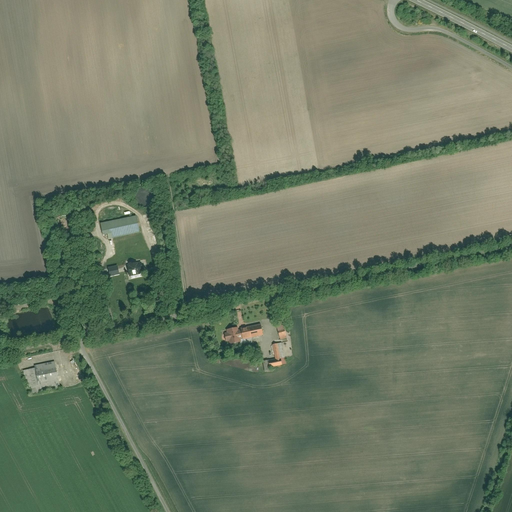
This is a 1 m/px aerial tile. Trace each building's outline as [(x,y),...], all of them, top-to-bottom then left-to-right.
[(134,216),(99,223),(102,240),(138,233),(134,216)] [(119,260),(108,263),(114,289),(125,287),(119,260)] [(129,265),(127,265),(129,277),(131,276),(131,279),(141,277),(140,274),(142,273),(141,269),(143,269),(141,261),(137,262),(137,260),(128,263),(129,265)] [(280,339),(287,337),(282,320),(275,322),(280,339)] [(242,339),(263,335),(260,323),(240,328),(240,330),(242,338),(242,339)] [(240,339),(242,338),(240,330),(238,330),(237,327),(226,329),(226,332),(224,333),(226,341),(229,341),(229,344),(241,341),(240,339)] [(287,364),(282,341),(271,344),(274,358),(263,361),(265,372),(271,371),(270,367),(287,364)] [(22,371),(31,394),(59,387),(52,361),(33,366),(34,369),(22,371)]
